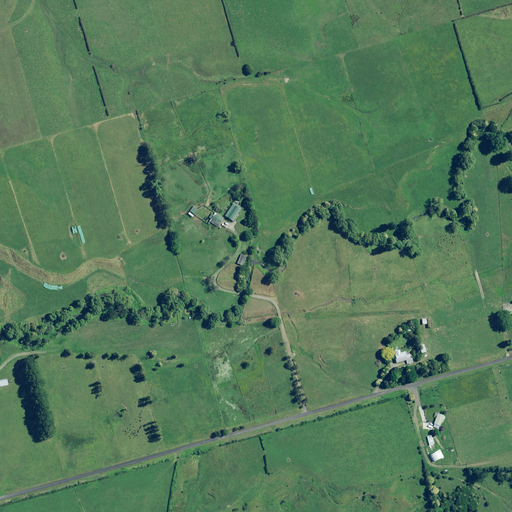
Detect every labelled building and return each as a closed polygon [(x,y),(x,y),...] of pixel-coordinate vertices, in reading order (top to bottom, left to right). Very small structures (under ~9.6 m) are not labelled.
[(241,208),(233,203),(225,216),(233,221),(241,208)] [(215,213),(213,215),(211,214),(209,217),(211,219),(209,221),(217,227),(223,218),(215,213)] [(246,257),(241,254),(237,263),(242,265),(246,257)] [(400,353),(399,350),(393,351),(395,359),(396,363),(406,360),(407,364),(413,362),(412,358),(410,358),(409,354),(406,355),(405,351),(400,353)] [(443,416),(437,413),(432,427),(438,429),(441,421),(443,416)] [(443,456),(440,450),(429,455),(432,462),(443,456)]
